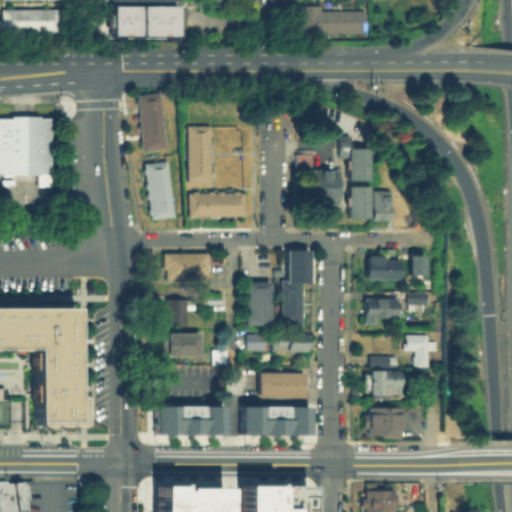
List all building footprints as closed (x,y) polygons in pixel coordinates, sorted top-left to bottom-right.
[(106,5),(106,36),(173,37),(173,5),(106,5)] [(300,8),(320,8),(320,12),(364,12),(364,33),(300,33),(300,8)] [(0,22),(2,23),(2,10),(57,10),(57,34),(0,34),(0,22)] [(136,97),(158,93),(166,148),(144,152),(136,97)] [(37,175),(0,175),(0,118),(50,119),(50,187),(36,187),(37,175)] [(187,128),(210,127),(210,182),(187,182),(187,128)] [(363,146),(363,179),(342,179),(342,156),(332,156),(332,133),(345,133),(344,146),(363,146)] [(308,152),(293,152),(293,166),(308,165),(308,152)] [(166,162),(173,217),(150,219),(144,165),(166,162)] [(332,168),(332,204),(308,204),(308,168),(332,168)] [(363,184),(363,217),(341,217),(341,184),(363,184)] [(387,192),(387,221),(370,221),(371,192),(387,192)] [(187,216),(187,193),(242,193),(242,217),(187,216)] [(305,248),(305,281),(298,281),(298,326),(277,326),(277,279),(282,279),(283,248),(305,248)] [(163,275),(158,256),(158,250),(202,250),(201,281),(193,281),(193,275),(163,275)] [(361,252),(380,252),(380,257),(392,257),(392,275),(361,274),(361,252)] [(421,273),(406,273),(406,253),(421,253),(421,273)] [(240,280),(263,280),(263,320),(240,320),(240,280)] [(420,289),(421,306),(404,306),(403,289),(420,289)] [(197,293),(205,293),(205,292),(215,292),(215,300),(197,300),(197,293)] [(161,309),(158,309),(158,301),(162,301),(162,296),(189,296),(189,306),(181,306),(181,321),(161,321),(161,309)] [(360,311),(360,296),(391,296),(391,314),(370,314),(370,320),(355,320),(355,311),(360,311)] [(69,395),(75,395),(75,423),(30,423),(30,420),(22,420),(22,397),(4,397),(4,427),(4,430),(0,430),(0,307),(69,307),(69,395)] [(221,309),(221,321),(210,321),(210,309),(221,309)] [(300,342),(299,342),(299,346),(267,346),(267,330),(299,329),(300,342)] [(159,330),(192,330),(192,351),(158,351),(159,330)] [(258,331),(258,346),(242,346),(242,331),(258,331)] [(409,347),(401,347),(401,332),(422,332),(421,361),(409,361),(409,347)] [(207,347),(222,347),(222,361),(207,361),(207,347)] [(389,353),(389,362),(365,362),(365,353),(389,353)] [(360,368),(394,368),(394,389),(360,389),(360,368)] [(297,370),(296,393),(254,393),(254,370),(297,370)] [(151,433),(151,404),(221,404),(221,433),(151,433)] [(236,433),(236,404),(306,404),(306,433),(236,433)] [(393,404),(393,433),(374,433),(374,430),(364,430),(364,426),(358,426),(358,409),(363,409),(363,404),(393,404)] [(0,511),(0,480),(3,480),(3,482),(18,479),(18,483),(21,483),(23,496),(19,497),(22,509),(15,510),(15,511),(0,511)] [(237,511),(237,483),(272,483),(305,483),(305,511),(237,511)] [(221,485),(221,511),(152,511),(152,484),(178,484),(178,485),(221,485)] [(379,488),(391,488),(391,511),(360,511),(360,488),(379,488)]
